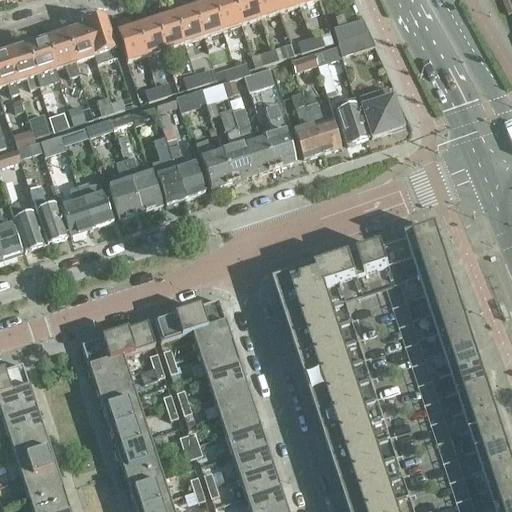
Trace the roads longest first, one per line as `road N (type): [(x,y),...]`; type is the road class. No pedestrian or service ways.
road 1 (residential): [(235,261),(485,174)]
road 2 (residential): [(316,511),(235,261)]
road 3 (residential): [(0,341),(235,261)]
road 4 (residential): [(375,312),(438,511)]
road 5 (secondary): [(404,0),(466,117),(485,174)]
road 6 (secondary): [(511,135),(447,14)]
